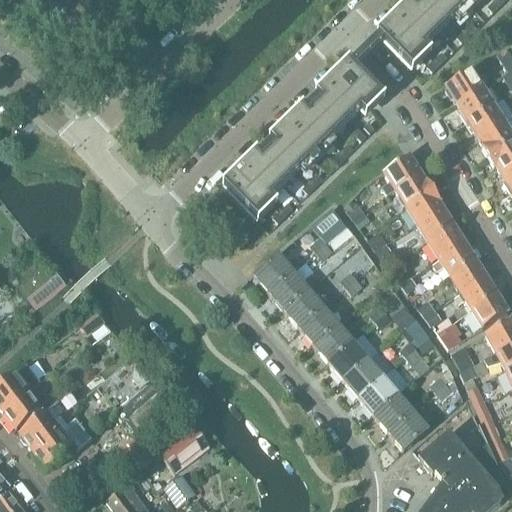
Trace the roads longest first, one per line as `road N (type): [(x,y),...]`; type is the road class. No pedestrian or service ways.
road 1 (residential): [(367,511),(370,482),(361,456),(149,221)]
road 2 (residential): [(343,36),(414,110),(511,266)]
road 3 (residential): [(149,221),(343,36)]
road 4 (residential): [(230,0),(84,144)]
